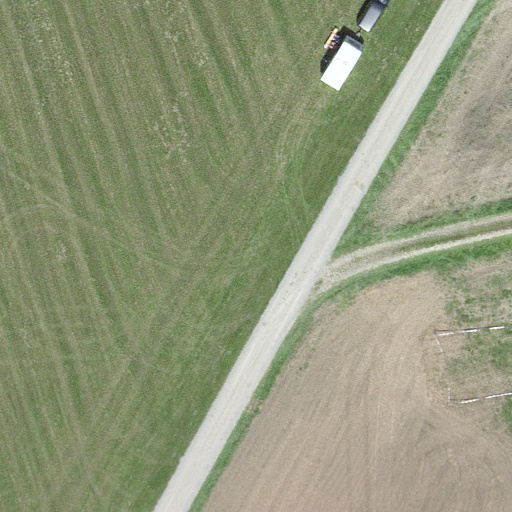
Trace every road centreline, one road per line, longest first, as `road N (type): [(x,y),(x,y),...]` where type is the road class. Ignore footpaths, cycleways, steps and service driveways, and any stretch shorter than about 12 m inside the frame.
road 1 (track): [(184,511),(461,0)]
road 2 (track): [(322,266),(511,226)]
